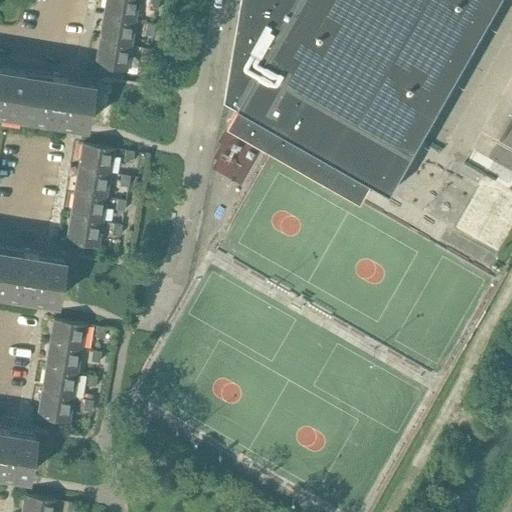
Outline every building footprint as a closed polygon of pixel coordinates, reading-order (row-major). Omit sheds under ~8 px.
[(104,0),(102,15),(134,20),(137,0),(104,0)] [(149,0),(148,9),(156,11),(158,0),(149,0)] [(361,200),(372,181),(377,185),(378,184),(390,191),(398,179),(500,0),(241,0),(225,98),(233,102),(232,102),(238,106),(228,124),(361,200)] [(130,45),(134,20),(102,15),(98,40),(130,45)] [(146,23),(144,34),(152,35),(154,24),(146,23)] [(130,45),(98,40),(94,65),(126,70),(130,45)] [(141,46),(140,59),(149,60),(150,48),(141,46)] [(0,111),(17,114),(25,70),(0,65),(0,111)] [(25,70),(17,114),(84,125),(91,81),(63,76),(63,74),(52,72),(52,75),(25,70)] [(113,146),(81,141),(77,166),(109,171),(113,146)] [(124,149),(122,161),(131,162),(133,150),(124,149)] [(105,196),(109,171),(77,166),(73,191),(105,196)] [(127,186),(129,175),(120,173),(118,185),(127,186)] [(101,221),(105,196),(73,191),(69,215),(101,221)] [(123,211),(125,200),(117,198),(115,209),(123,211)] [(101,221),(69,215),(65,240),(96,245),(101,221)] [(119,235),(121,224),(112,222),(110,234),(119,235)] [(0,246),(0,292),(55,301),(63,256),(33,251),(34,249),(24,247),(23,250),(0,246)] [(84,323),(53,317),(48,342),(80,347),(84,323)] [(96,325),(94,336),(103,337),(104,326),(96,325)] [(48,342),(44,367),(76,372),(80,347),(48,342)] [(91,349),(90,360),(98,362),(100,350),(91,349)] [(44,367),(40,391),(72,396),(76,372),(44,367)] [(87,374),(86,385),(94,386),(96,375),(87,374)] [(72,396),(40,391),(36,416),(67,421),(72,396)] [(82,404),(82,409),(90,411),(92,400),(75,397),(74,402),(82,404)] [(0,471),(26,476),(34,432),(5,427),(5,425),(0,423),(0,471)] [(24,492),(20,511),(53,511),(55,498),(24,492)] [(67,501),(65,511),(73,511),(75,502),(67,501)]
